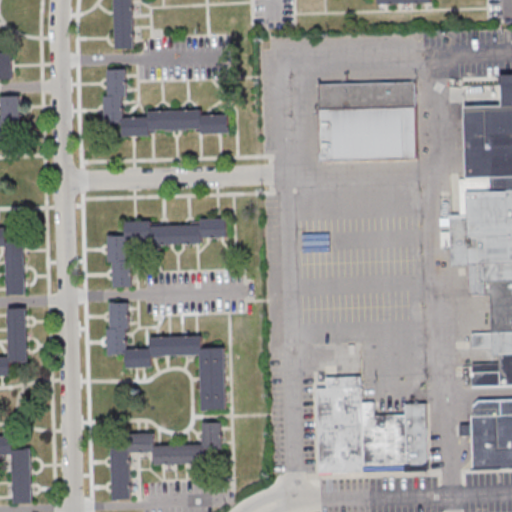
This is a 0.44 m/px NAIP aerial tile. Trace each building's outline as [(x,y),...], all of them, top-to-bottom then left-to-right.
[(115,0),(116,48),(135,48),(134,0),(115,0)] [(0,78),(14,78),(13,51),(0,50),(0,78)] [(126,69),(107,69),(107,135),(152,135),(152,132),(230,131),(229,114),(203,114),(203,110),(149,110),(149,117),(127,117),(126,69)] [(511,385),(511,73),(503,73),(504,105),(466,106),(467,176),(459,176),(460,216),(451,216),(453,265),(471,265),(471,295),(492,294),(493,332),(471,333),(472,348),(493,347),(493,361),(473,362),(474,386),(511,385)] [(415,81),(417,158),(321,161),(320,83),(415,81)] [(0,116),(0,137),(23,137),(22,95),(2,95),(2,117),(0,116)] [(134,286),(134,242),(229,242),(229,222),(127,222),(127,235),(108,235),(108,262),(113,262),(113,286),(134,286)] [(26,239),(16,239),(15,228),(0,228),(0,247),(7,248),(8,295),(27,294),(26,239)] [(202,356),(202,410),(227,410),(226,347),(204,347),(204,335),(152,336),(152,348),(129,348),(129,302),(108,302),(108,355),(127,355),(127,367),(154,367),(154,356),(202,356)] [(27,309),(28,363),(12,364),(13,377),(0,377),(0,436),(13,436),(14,450),(33,450),(34,505),(14,506),(12,456),(0,456),(0,359),(10,359),(9,310),(27,309)] [(319,472),(428,471),(427,403),(406,404),(406,415),(376,415),(376,402),(363,402),(362,377),(327,377),(327,388),(318,388),(319,472)] [(511,399),(478,401),(473,406),(474,417),(471,417),(471,425),(458,425),(459,436),(472,436),(473,470),(511,468),(511,399)] [(131,453),(154,452),(154,464),(211,463),(210,453),(223,453),(223,422),(204,422),(204,444),(156,445),(156,433),(131,433),(131,444),(112,444),(113,499),(132,499),(131,453)]
